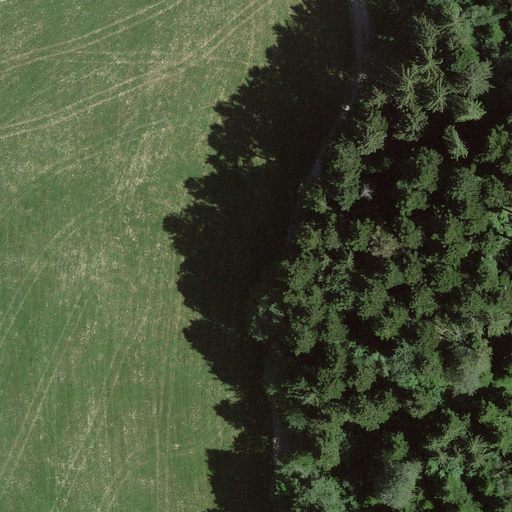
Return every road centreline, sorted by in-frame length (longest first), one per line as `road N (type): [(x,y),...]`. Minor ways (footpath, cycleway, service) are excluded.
road 1 (track): [(301,511),(288,294),(353,101),(369,0)]
road 2 (track): [(431,0),(353,101)]
